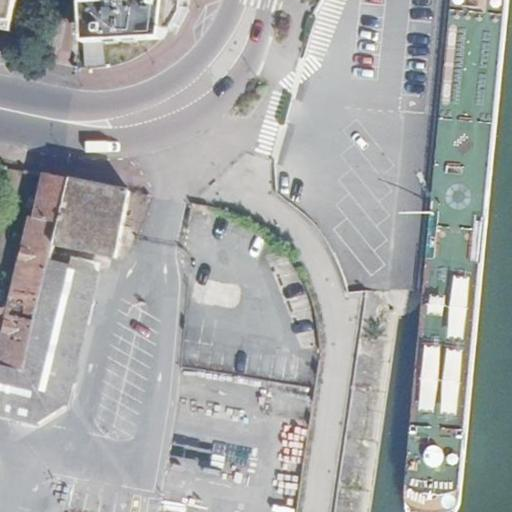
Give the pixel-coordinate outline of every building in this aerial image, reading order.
[(0,0),(0,33),(22,38),(27,14),(29,0),(0,0)] [(159,30),(159,0),(81,0),(81,10),(81,28),(81,35),(102,35),(159,37),(159,30)] [(172,12),(172,0),(159,0),(159,30),(166,31),(172,12)] [(27,14),(22,38),(37,41),(42,17),(27,14)] [(102,35),(81,35),(80,59),(101,59),(102,35)] [(53,263),(56,247),(72,180),(36,172),(26,215),(21,215),(0,312),(0,366),(27,373),(53,263)] [(117,259),(131,192),(72,180),(56,247),(117,259)] [(0,366),(0,417),(50,434),(68,403),(98,273),(53,263),(27,373),(0,366)]
